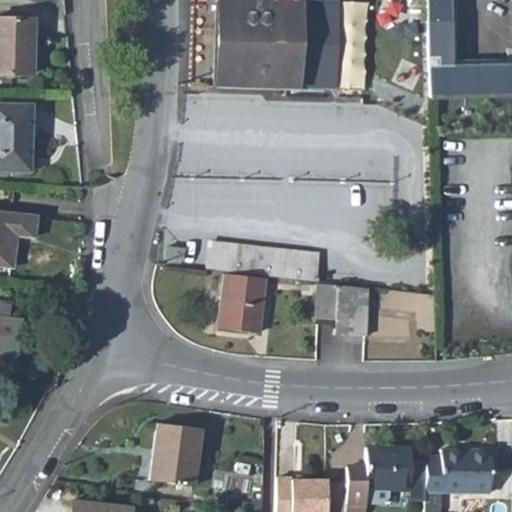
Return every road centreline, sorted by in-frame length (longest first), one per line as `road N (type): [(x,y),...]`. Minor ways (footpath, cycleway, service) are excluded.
road 1 (residential): [(511,380),(271,383),(194,371),(103,339)]
road 2 (residential): [(103,339),(153,135),(155,0)]
road 3 (residential): [(4,511),(103,339)]
road 4 (residential): [(95,176),(80,0)]
